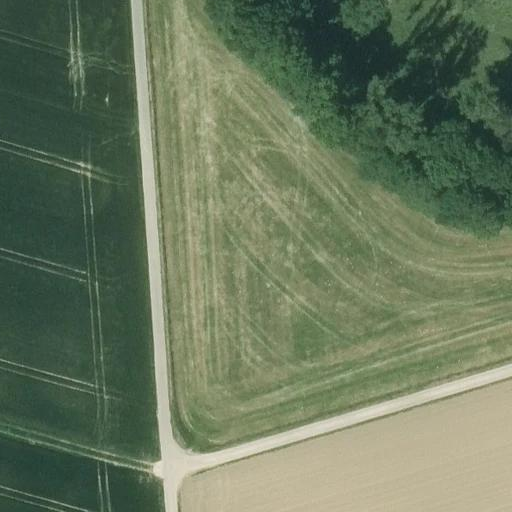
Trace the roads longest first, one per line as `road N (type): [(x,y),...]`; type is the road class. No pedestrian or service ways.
road 1 (track): [(0,427),(152,472),(511,370)]
road 2 (unclassified): [(171,511),(133,0)]
